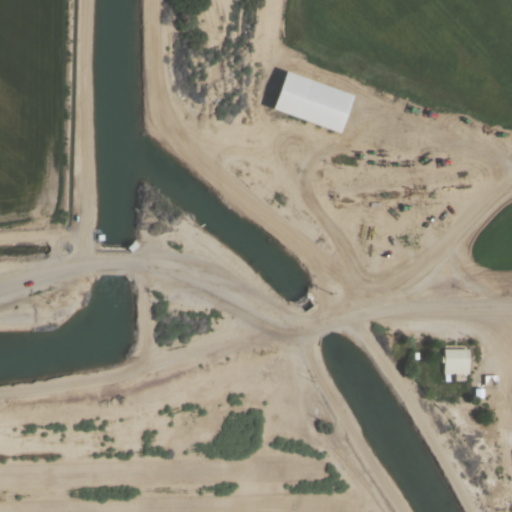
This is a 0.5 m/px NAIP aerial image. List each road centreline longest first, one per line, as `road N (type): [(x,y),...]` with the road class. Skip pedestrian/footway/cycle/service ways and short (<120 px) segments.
road 1 (residential): [(511,309),(355,314)]
road 2 (residential): [(296,326),(166,266)]
